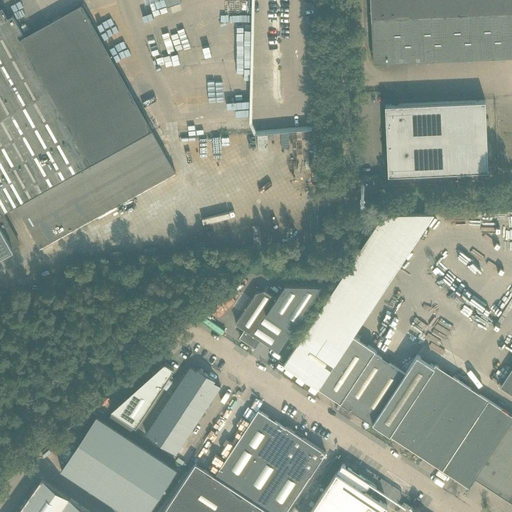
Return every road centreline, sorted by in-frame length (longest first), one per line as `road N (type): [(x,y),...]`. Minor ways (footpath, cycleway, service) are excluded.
road 1 (unclassified): [(185,317),(467,511)]
road 2 (residential): [(344,177),(344,0)]
